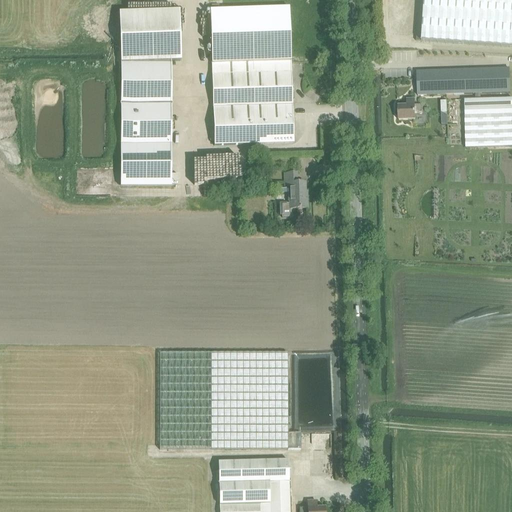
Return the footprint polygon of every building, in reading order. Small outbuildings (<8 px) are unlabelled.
[(511,0),(418,0),(416,42),(511,47),(511,0)] [(210,10),(212,57),(213,131),(210,131),(210,141),(214,141),(214,146),(293,144),(290,8),(210,10)] [(125,15),(120,185),(174,184),(172,64),(185,64),(182,13),(125,15)] [(457,72),(417,73),(417,96),(457,95),(457,72)] [(34,80),(34,130),(61,130),(61,117),(51,117),(51,111),(58,111),(58,80),(34,80)] [(511,99),(510,100),(464,101),(466,142),(466,149),(511,147),(511,99)] [(406,103),(406,109),(397,109),(398,123),(414,123),(414,117),(422,117),(422,109),(414,109),(414,102),(406,103)] [(284,175),(284,189),(288,189),(289,210),(306,210),(306,198),(305,198),(305,184),(297,184),(297,174),(284,175)] [(161,354),(161,450),(287,450),(287,354),(161,354)] [(229,463),(219,463),(219,511),(289,511),(289,483),(289,462),(288,461),(229,463)] [(318,502),(308,502),(308,508),(300,508),(300,511),(326,511),(326,507),(318,507),(318,502)]
